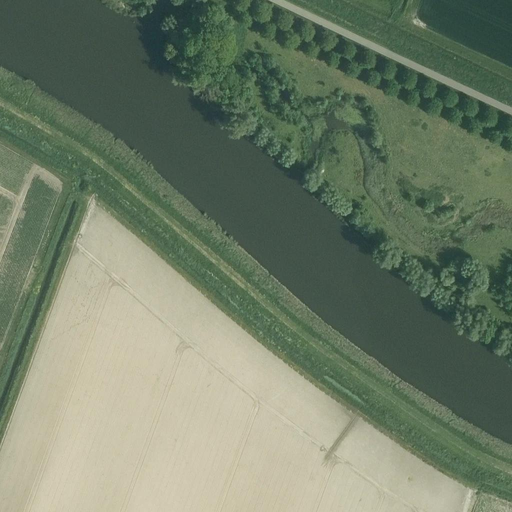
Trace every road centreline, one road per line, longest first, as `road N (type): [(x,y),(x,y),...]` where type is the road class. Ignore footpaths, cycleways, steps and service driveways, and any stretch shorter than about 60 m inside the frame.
road 1 (track): [(511,476),(374,396),(75,153),(0,116)]
road 2 (unclassified): [(511,112),(274,0)]
